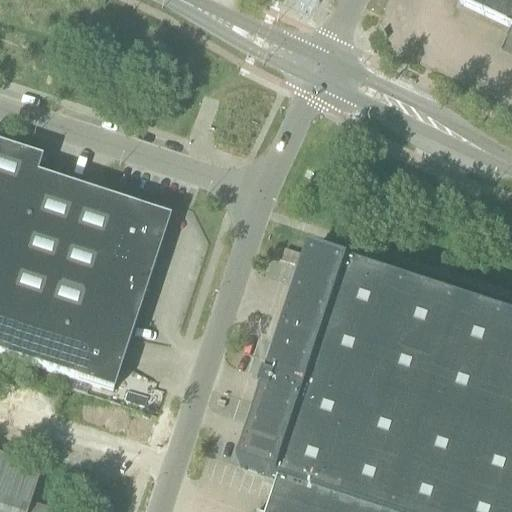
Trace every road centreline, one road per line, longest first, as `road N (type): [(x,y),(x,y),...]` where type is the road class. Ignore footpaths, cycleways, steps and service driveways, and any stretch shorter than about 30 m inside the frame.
road 1 (unclassified): [(159,511),(263,192)]
road 2 (unclassified): [(263,192),(0,107)]
road 3 (unknown): [(172,470),(0,408)]
road 4 (unclassified): [(263,192),(318,81)]
